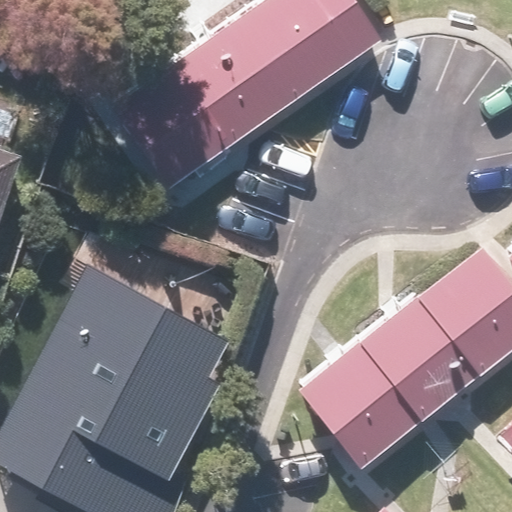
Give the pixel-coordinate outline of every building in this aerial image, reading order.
[(254,0),(103,111),(160,189),(367,38),(339,0),(254,0)] [(511,240),(496,256),(511,271),(511,240)] [(511,300),(468,247),(296,390),(357,465),(511,337),(511,300)] [(0,412),(0,472),(81,511),(138,511),(225,338),(74,264),(0,412)] [(511,418),(491,438),(511,461),(511,418)]
